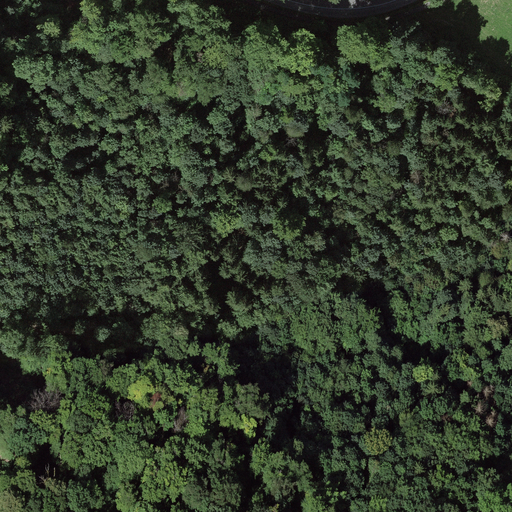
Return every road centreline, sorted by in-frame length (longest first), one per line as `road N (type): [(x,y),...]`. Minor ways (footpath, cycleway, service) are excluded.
road 1 (track): [(511,285),(485,244),(396,180),(318,101),(267,85),(167,87),(115,77),(78,30),(89,0)]
road 2 (track): [(0,322),(511,392)]
road 3 (track): [(511,109),(382,59),(292,64),(213,83)]
